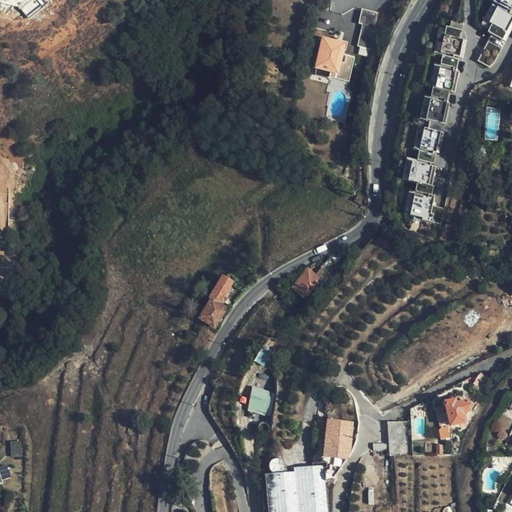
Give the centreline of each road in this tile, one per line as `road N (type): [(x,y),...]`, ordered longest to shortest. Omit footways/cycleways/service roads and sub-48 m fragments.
road 1 (tertiary): [(165,511),(181,417),(232,320),(262,286),(372,220),(389,78),(426,0)]
road 2 (unknown): [(181,417),(233,458),(249,511)]
